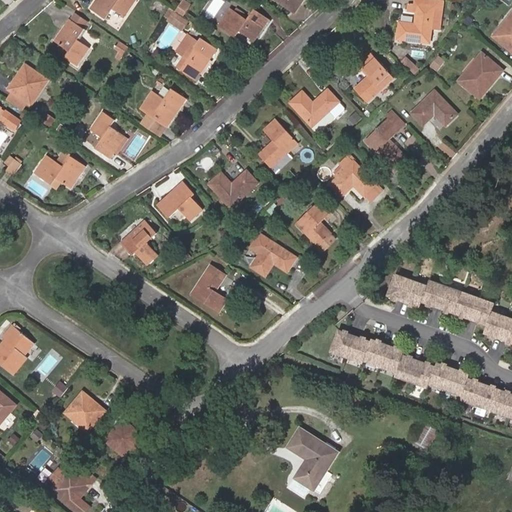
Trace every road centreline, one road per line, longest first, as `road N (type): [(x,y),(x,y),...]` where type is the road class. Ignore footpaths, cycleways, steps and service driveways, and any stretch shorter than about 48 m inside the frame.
road 1 (residential): [(59,234),(191,145),(344,0)]
road 2 (residential): [(249,363),(511,114)]
road 3 (residential): [(249,363),(59,234)]
road 4 (residential): [(8,288),(193,416)]
road 5 (residential): [(116,511),(193,416)]
